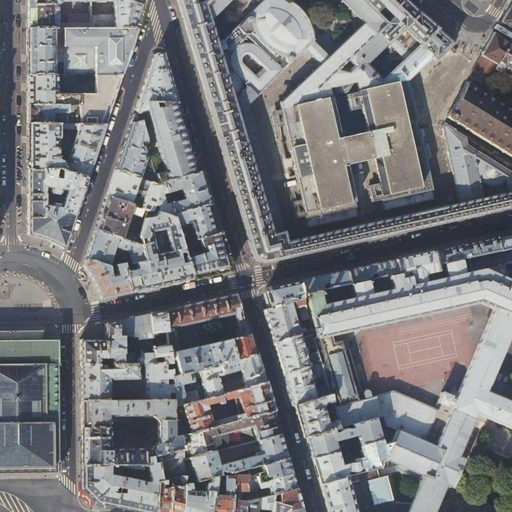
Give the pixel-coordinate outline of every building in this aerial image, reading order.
[(90,1),(89,0),(26,0),(27,9),(27,28),(54,29),(90,28),(90,16),(67,16),(67,23),(56,23),(56,5),(60,1),(90,1)] [(89,0),(90,1),(114,1),(114,14),(97,14),(97,15),(90,16),(90,28),(137,28),(142,14),(146,0),(89,0)] [(345,92),(347,90),(349,89),(350,87),(350,85),(350,82),(356,81),(357,88),(407,81),(406,78),(425,61),(431,56),(435,60),(453,43),(451,42),(436,29),(436,28),(419,14),(417,12),(403,0),(176,0),(182,19),(211,116),(243,224),(252,254),(253,257),(257,260),(261,262),(266,262),(336,246),(438,224),(511,207),(511,173),(465,144),(463,137),(452,130),(453,129),(442,122),(441,125),(458,203),(287,241),(246,105),(258,94),(281,71),(299,52),(304,47),(320,64),(279,103),(280,108),(330,95),(328,87),(333,86),(335,89),(338,92),(341,93),(345,92)] [(511,4),(501,20),(502,23),(511,28),(511,4)] [(54,61),(54,29),(27,28),(27,49),(27,75),(54,75),(54,61)] [(134,36),(137,28),(90,28),(54,29),(54,61),(64,61),(64,75),(95,75),(121,75),(129,52),(134,36)] [(493,34),(482,53),(480,57),(496,66),(495,68),(511,77),(511,44),(501,37),(493,32),(493,34)] [(162,54),(154,54),(143,87),(138,102),(176,103),(170,84),(168,75),(162,54)] [(480,57),(479,58),(470,76),(486,85),(495,68),(496,66),(480,57)] [(57,75),(54,75),(27,75),(27,89),(27,90),(27,105),(66,105),(66,113),(66,124),(79,124),(79,94),(59,94),(57,91),(57,75)] [(112,103),(121,75),(95,75),(95,93),(79,94),(79,124),(104,124),(112,103)] [(330,95),(280,108),(290,150),(291,149),(297,174),(296,175),(306,218),(307,218),(309,226),(358,215),(356,206),(347,163),(372,157),(378,186),(366,189),(370,202),(381,200),(383,208),(432,198),(430,188),(431,188),(407,81),(357,88),(366,132),(367,132),(369,139),(342,146),(340,138),(341,138),(331,95),(330,95)] [(511,107),(479,87),(468,81),(467,82),(466,81),(465,83),(466,84),(456,100),(451,108),(450,107),(447,111),(445,116),(511,156),(511,107)] [(176,103),(138,102),(134,113),(133,115),(130,124),(140,121),(149,118),(164,171),(155,174),(158,183),(163,182),(196,172),(186,138),(176,103)] [(60,113),(66,113),(66,105),(27,105),(27,113),(27,123),(50,124),(50,119),(51,113),(60,113)] [(140,121),(130,124),(122,147),(115,170),(150,182),(155,184),(158,183),(155,174),(152,174),(141,171),(145,159),(150,157),(140,121)] [(56,124),(50,124),(27,123),(27,143),(27,169),(57,169),(63,171),(65,165),(62,164),(56,157),(56,137),(58,137),(58,132),(59,124),(56,124)] [(60,124),(59,124),(58,132),(61,129),(73,129),(76,132),(65,165),(63,171),(86,179),(92,161),(94,155),(104,124),(79,124),(66,124),(60,124)] [(27,201),(27,211),(27,234),(44,238),(63,248),(74,214),(86,179),(63,171),(57,169),(27,169),(27,201)] [(150,182),(115,170),(110,184),(106,197),(130,204),(134,192),(145,196),(150,182)] [(196,172),(163,182),(167,196),(169,196),(168,192),(181,188),(184,199),(180,200),(179,198),(176,199),(176,198),(168,200),(172,214),(206,205),(210,204),(204,186),(200,171),(196,172)] [(155,184),(150,182),(145,196),(141,208),(147,210),(147,209),(172,218),(172,214),(168,200),(167,196),(163,182),(158,183),(155,184)] [(141,208),(106,197),(101,213),(95,230),(140,246),(138,236),(138,235),(128,231),(128,234),(123,232),(125,226),(129,227),(133,215),(144,219),(147,210),(141,208)] [(206,205),(172,214),(172,218),(180,244),(200,238),(215,234),(210,219),(206,205)] [(147,209),(147,210),(144,219),(138,235),(138,236),(140,246),(143,261),(135,263),(136,269),(126,272),(125,267),(133,265),(133,263),(132,263),(131,263),(122,265),(129,293),(142,290),(174,283),(190,279),(184,257),(180,244),(172,218),(147,209)] [(140,246),(95,230),(90,245),(85,260),(107,267),(114,247),(129,252),(131,263),(132,263),(133,263),(135,263),(143,261),(140,246)] [(215,234),(200,238),(202,248),(203,251),(195,253),(184,257),(190,279),(207,275),(230,270),(231,269),(225,249),(220,232),(215,234)] [(511,232),(495,236),(498,250),(511,247),(511,232)] [(498,250),(495,236),(447,247),(432,250),(435,265),(436,265),(442,263),(498,250)] [(200,238),(180,244),(184,257),(195,253),(194,248),(199,246),(199,248),(202,248),(200,238)] [(404,257),(394,259),(397,273),(349,284),(300,295),(301,299),(311,335),(314,344),(316,354),(319,363),(322,375),(326,387),(328,395),(330,402),(331,409),(333,414),(334,421),(336,428),(337,428),(382,416),(383,422),(388,437),(394,439),(386,457),(377,468),(379,478),(393,474),(400,498),(392,500),(393,502),(412,506),(408,511),(353,511),(344,477),(319,484),(324,500),(327,511),(511,511),(511,247),(498,250),(442,263),(445,277),(429,281),(427,273),(437,271),(436,265),(435,265),(432,250),(404,257)] [(346,270),(349,284),(397,273),(394,259),(370,264),(346,270)] [(107,267),(85,260),(83,266),(94,284),(100,299),(113,296),(129,293),(122,265),(122,264),(114,265),(115,269),(114,269),(115,277),(110,278),(108,267),(107,267)] [(297,281),(300,295),(349,284),(346,270),(335,272),(297,281)] [(265,301),(268,309),(301,299),(300,295),(297,281),(288,283),(286,283),(267,287),(263,294),(265,301)] [(236,294),(194,304),(188,305),(163,311),(166,338),(167,345),(169,364),(170,364),(171,370),(172,377),(256,354),(255,352),(253,351),(244,324),(243,318),(241,313),(236,295),(236,294)] [(273,344),(299,337),(299,339),(311,335),(301,299),(268,309),(263,310),(268,327),(273,344)] [(155,312),(148,314),(151,339),(159,339),(159,336),(162,336),(162,338),(166,338),(163,311),(155,312)] [(103,358),(103,360),(106,360),(106,358),(111,358),(111,364),(119,364),(141,364),(143,364),(153,364),(152,349),(151,339),(148,314),(139,316),(114,322),(103,324),(104,328),(104,337),(104,339),(103,339),(103,358)] [(0,474),(14,475),(57,474),(57,470),(57,463),(58,463),(57,366),(58,366),(58,339),(57,339),(57,337),(56,337),(56,336),(55,336),(46,336),(46,328),(46,326),(9,326),(0,326),(0,474)] [(299,337),(273,344),(278,360),(282,374),(319,363),(316,354),(305,357),(302,347),(314,344),(311,335),(299,339),(299,337)] [(103,358),(103,339),(79,340),(79,341),(79,348),(79,365),(80,365),(80,372),(80,379),(80,401),(107,401),(107,379),(136,379),(136,375),(141,375),(141,364),(119,364),(111,364),(108,364),(108,367),(109,369),(103,369),(103,366),(96,366),(96,364),(101,364),(104,364),(103,360),(103,358)] [(163,348),(152,349),(153,364),(164,364),(169,364),(167,345),(163,346),(163,348)] [(172,377),(172,379),(172,381),(174,393),(176,406),(182,404),(264,383),(259,364),(256,354),(172,377)] [(319,363),(282,374),(285,386),(291,406),(293,405),(328,395),(326,387),(321,388),(321,387),(313,389),(310,378),(322,375),(319,363)] [(165,371),(164,364),(153,364),(143,364),(143,400),(167,400),(167,393),(174,393),(172,381),(165,382),(165,379),(172,379),(172,377),(171,370),(165,371)] [(218,426),(272,411),(267,394),(264,383),(182,404),(188,425),(178,426),(180,436),(218,426)] [(305,437),(336,428),(334,421),(328,423),(325,422),(320,407),(322,404),(330,402),(328,395),(293,405),(298,423),(303,437),(305,437)] [(172,400),(167,400),(143,400),(107,401),(80,401),(80,413),(81,428),(108,428),(108,416),(150,415),(157,421),(157,422),(172,422),(172,400)] [(275,420),(272,411),(218,426),(221,434),(251,426),(255,441),(256,440),(279,434),(275,420)] [(382,416),(337,428),(336,428),(305,437),(308,449),(311,459),(336,452),(333,441),(357,435),(360,445),(388,437),(383,422),(382,416)] [(172,438),(172,422),(157,422),(157,442),(150,448),(108,450),(108,428),(81,428),(81,438),(81,439),(81,465),(111,465),(124,465),(147,465),(145,458),(155,456),(182,450),(180,436),(172,438)] [(221,434),(218,426),(180,436),(182,450),(183,460),(189,458),(213,452),(209,437),(221,434)] [(282,446),(279,434),(256,440),(260,454),(217,466),(213,452),(189,458),(194,479),(193,480),(187,477),(185,477),(184,484),(188,483),(196,481),(214,476),(232,472),(248,467),(286,458),(282,446)] [(336,452),(311,459),(315,471),(319,484),(344,477),(377,468),(386,457),(394,439),(388,437),(360,445),(364,460),(340,467),(336,452)] [(182,450),(155,456),(160,481),(170,479),(178,477),(185,475),(183,460),(182,450)] [(124,465),(123,467),(147,471),(149,482),(146,483),(121,478),(122,474),(111,472),(111,465),(81,465),(81,470),(81,480),(81,488),(95,502),(110,506),(121,508),(139,511),(154,511),(155,482),(160,481),(155,456),(145,458),(147,465),(124,465)] [(247,474),(246,484),(290,473),(288,465),(286,458),(248,467),(247,474)] [(232,472),(214,476),(211,511),(228,511),(232,474),(232,472)] [(292,480),(290,473),(246,484),(245,492),(244,501),(272,495),(295,490),(292,480)] [(247,474),(232,474),(228,511),(243,511),(244,501),(235,501),(239,492),(245,492),(246,484),(247,474)] [(211,511),(214,476),(196,481),(197,485),(208,482),(208,492),(190,490),(188,483),(184,484),(184,487),(181,511),(211,511)] [(178,477),(170,479),(169,486),(178,487),(178,477)] [(170,479),(160,481),(155,482),(154,511),(166,511),(169,486),(170,479)] [(181,511),(184,487),(178,487),(169,486),(166,511),(181,511)] [(297,499),(295,490),(272,495),(270,502),(286,509),(286,511),(300,507),(297,499)] [(244,501),(243,511),(285,511),(286,511),(286,509),(270,502),(272,495),(244,501)]
